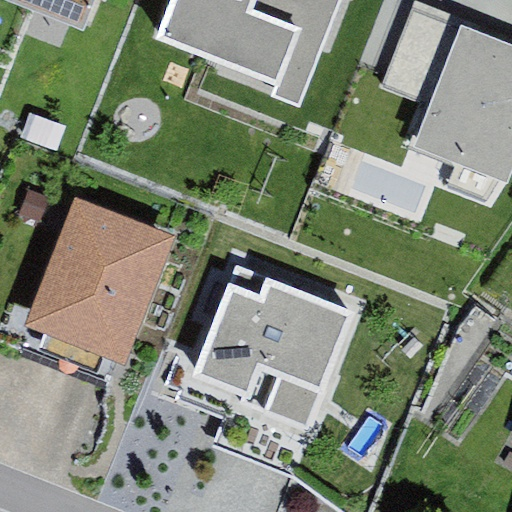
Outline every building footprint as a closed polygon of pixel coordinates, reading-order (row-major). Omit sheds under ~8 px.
[(97,0),(5,0),(86,31),(97,0)] [(342,0),(171,0),(155,41),(275,89),(271,97),(299,108),(342,0)] [(431,101),(463,21),(415,2),(383,81),(431,101)] [(511,166),(511,40),(463,21),(431,101),(416,138),(509,174),(511,166)] [(175,237),(77,199),(28,328),(126,365),(175,237)] [(382,320),(243,270),(197,399),(336,449),(382,320)]
